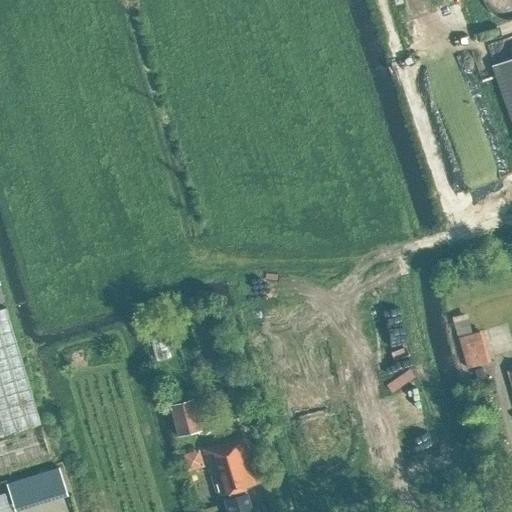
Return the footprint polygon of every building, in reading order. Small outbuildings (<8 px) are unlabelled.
[(511,0),(472,0),(478,12),(487,20),(499,25),(511,24),(511,23),(511,0)] [(511,57),(491,65),(511,124),(511,57)] [(0,434),(41,422),(5,307),(0,308),(0,434)] [(472,333),(466,313),(452,317),(466,367),(490,360),(481,330),(472,333)] [(478,378),(485,376),(482,367),(475,369),(478,378)] [(232,405),(242,402),(237,386),(226,389),(232,405)] [(178,436),(202,429),(194,398),(170,405),(178,436)] [(0,441),(0,461),(51,453),(47,433),(0,441)] [(251,511),(244,488),(256,484),(242,437),(202,448),(216,496),(223,494),(228,511),(251,511)] [(61,463),(9,480),(17,506),(70,489),(61,463)] [(0,511),(11,511),(7,496),(0,498),(0,511)]
